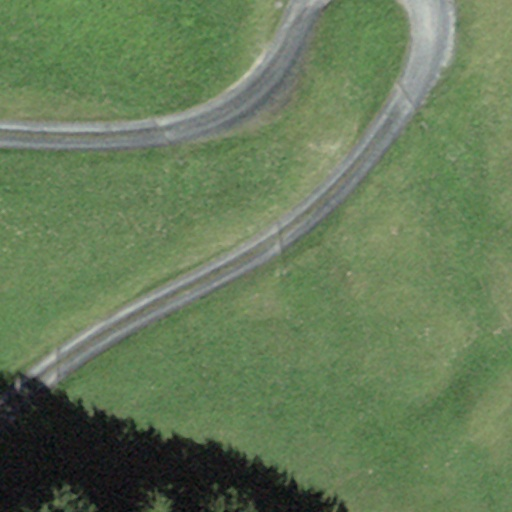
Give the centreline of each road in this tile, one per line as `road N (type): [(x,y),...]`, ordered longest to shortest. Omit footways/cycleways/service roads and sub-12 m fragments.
road 1 (track): [(0,420),(62,360),(265,248),(356,168),(433,67),(440,0)]
road 2 (track): [(307,0),(276,71),(212,128),(24,144),(0,139)]
